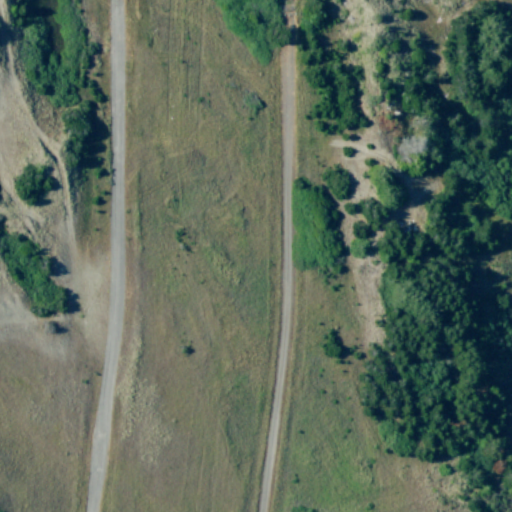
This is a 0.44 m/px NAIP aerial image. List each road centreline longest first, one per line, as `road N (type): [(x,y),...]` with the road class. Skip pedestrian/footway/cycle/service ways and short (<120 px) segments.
road 1 (residential): [(93,511),(119,315),(118,0)]
road 2 (residential): [(266,511),(289,327),(290,0)]
